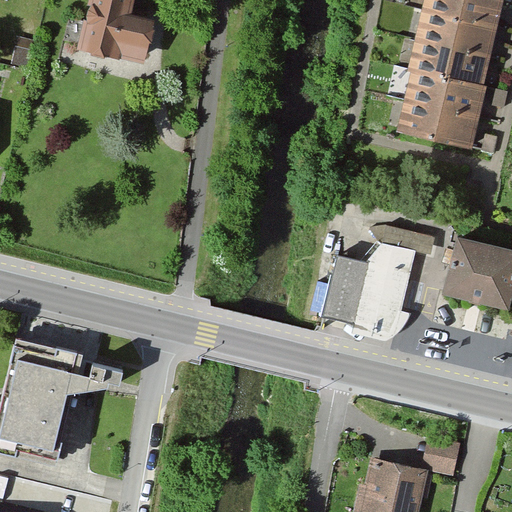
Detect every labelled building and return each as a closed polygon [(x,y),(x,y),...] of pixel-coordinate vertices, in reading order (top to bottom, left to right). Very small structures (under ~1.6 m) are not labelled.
[(88,0),(77,46),(142,62),(153,18),(130,12),(132,0),(88,0)] [(424,0),(422,9),(496,27),(502,0),(424,0)] [(496,27),(422,9),(415,36),(489,54),(496,27)] [(489,54),(415,36),(408,67),(412,68),(481,85),(489,54)] [(481,85),(412,68),(404,99),(478,118),(486,86),(481,85)] [(478,118),(404,99),(396,129),(471,147),(478,118)] [(384,242),(364,260),(333,254),(322,315),(354,321),(352,333),(387,339),(398,333),(406,321),(408,312),(403,311),(414,248),(431,251),(434,235),(387,227),(384,242)] [(508,307),(511,288),(511,249),(456,237),(444,292),(508,307)] [(17,339),(0,412),(0,448),(54,461),(79,353),(17,339)] [(451,474),(457,443),(427,437),(421,467),(426,469),(451,474)] [(359,484),(353,511),(416,511),(426,469),(421,467),(372,457),(366,485),(359,484)]
